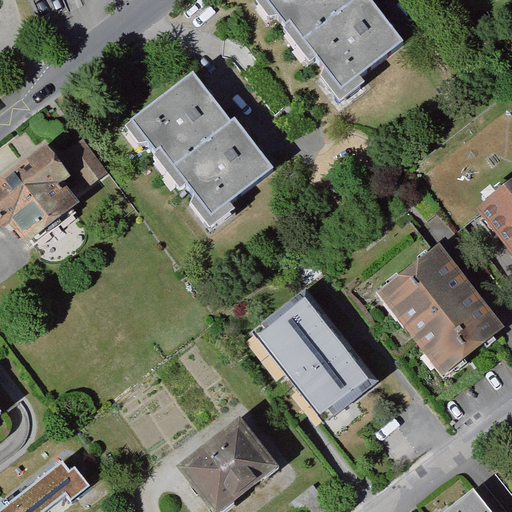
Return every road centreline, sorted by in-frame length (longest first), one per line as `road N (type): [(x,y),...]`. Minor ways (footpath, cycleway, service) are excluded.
road 1 (residential): [(154,0),(45,82),(0,127)]
road 2 (residential): [(511,410),(377,511)]
